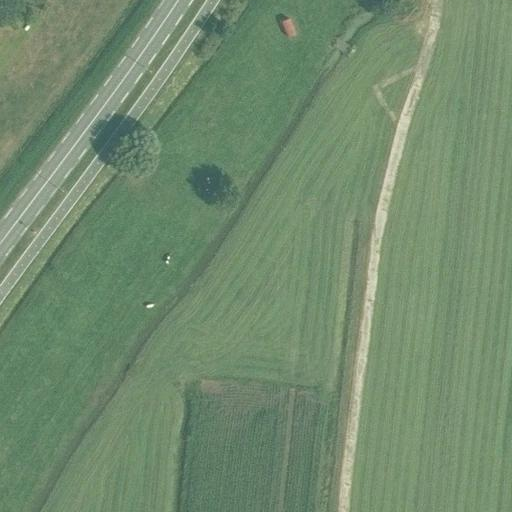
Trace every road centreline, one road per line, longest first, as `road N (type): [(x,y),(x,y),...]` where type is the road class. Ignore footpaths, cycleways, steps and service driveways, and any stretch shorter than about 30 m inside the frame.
road 1 (track): [(345,511),(375,248),(438,0)]
road 2 (primary): [(0,243),(178,0)]
